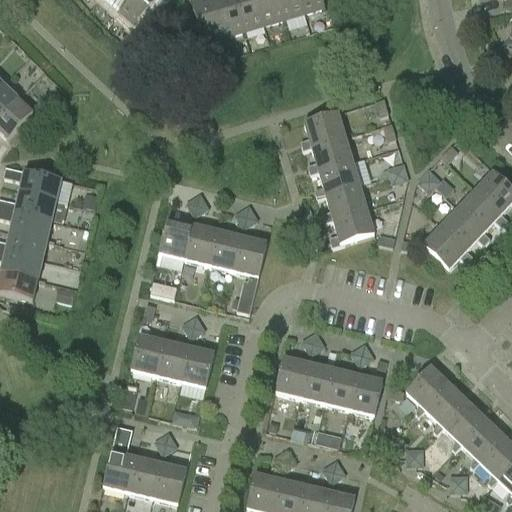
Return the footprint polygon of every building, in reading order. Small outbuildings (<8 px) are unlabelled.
[(105,0),(103,3),(118,18),(134,0),(105,0)] [(134,0),(118,18),(134,32),(163,0),(134,0)] [(223,43),(213,9),(203,12),(199,0),(188,0),(203,49),(223,43)] [(222,0),(224,6),(213,9),(223,43),(243,37),(232,0),(222,0)] [(232,0),(243,37),(263,31),(254,0),(232,0)] [(254,0),(263,31),(284,25),(275,0),(254,0)] [(275,0),(284,25),(304,19),(297,0),(275,0)] [(297,0),(304,19),(324,13),(320,0),(297,0)] [(0,91),(0,122),(17,104),(2,90),(0,91)] [(17,104),(0,122),(0,138),(7,145),(9,143),(16,150),(31,133),(24,127),(32,118),(17,104)] [(388,120),(384,104),(375,107),(379,123),(388,120)] [(303,134),(306,145),(300,147),(302,156),(309,154),(310,158),(344,148),(337,124),(303,134)] [(396,145),(391,129),(382,132),(387,147),(396,145)] [(310,158),(313,169),(306,171),(309,181),(316,178),(318,183),(352,173),(344,148),(310,158)] [(451,151),(439,163),(446,170),(458,157),(451,151)] [(383,175),(378,181),(379,185),(389,182),(406,177),(403,169),(386,174),(387,175),(383,175)] [(352,173),(318,183),(322,198),(314,201),(317,210),(325,207),(359,197),(352,173)] [(60,187),(24,178),(5,174),(3,184),(22,188),(20,198),(56,207),(60,187)] [(428,174),(425,177),(422,181),(434,193),(441,187),(428,174)] [(406,177),(389,182),(391,192),(408,186),(406,177)] [(511,199),(492,180),(475,198),(505,228),(507,227),(502,221),(511,210),(511,199)] [(434,193),(422,181),(416,187),(428,199),(434,193)] [(359,197),(325,207),(329,222),(321,225),(324,233),(332,231),(332,232),(366,221),(359,197)] [(0,206),(0,214),(51,227),(56,207),(20,198),(17,210),(0,206)] [(505,228),(475,198),(456,216),(488,247),(490,245),(484,239),(495,228),(500,234),(505,228)] [(192,204),(201,219),(209,214),(200,200),(192,204)] [(192,204),(184,209),(194,224),(201,219),(192,204)] [(241,216),(250,231),(258,227),(248,212),(241,216)] [(51,227),(0,214),(0,225),(13,228),(11,239),(46,247),(51,227)] [(241,216),(233,221),(243,236),(250,231),(241,216)] [(456,216),(439,233),(471,265),(473,263),(466,257),(477,246),(483,252),(488,247),(456,216)] [(366,221),(332,232),(337,246),(328,249),(331,258),(373,246),(366,221)] [(168,225),(160,261),(183,266),(192,231),(192,230),(168,225)] [(192,231),(183,266),(209,273),(216,241),(217,236),(192,231),(192,230),(192,231)] [(471,265),(439,233),(421,251),(446,276),(459,264),(466,270),(471,265)] [(216,241),(209,273),(233,278),(241,242),(240,242),(217,236),(216,241)] [(11,239),(8,249),(0,247),(0,257),(42,267),(46,247),(11,239)] [(392,253),(394,244),(378,241),(376,249),(392,253)] [(418,249),(403,246),(401,255),(417,258),(418,249)] [(241,247),(232,282),(245,285),(239,314),(250,316),(265,253),(241,247)] [(42,267),(0,257),(0,266),(4,268),(1,279),(37,287),(42,267)] [(1,279),(0,284),(0,299),(32,307),(37,287),(1,279)] [(153,288),(150,300),(154,301),(174,305),(177,293),(156,288),(153,288)] [(74,308),(77,294),(59,290),(56,304),(74,308)] [(154,311),(145,310),(142,325),(151,327),(154,311)] [(196,322),(189,327),(198,341),(205,336),(196,322)] [(198,341),(189,327),(182,331),(191,346),(198,341)] [(315,343),(308,348),(317,361),(324,357),(315,343)] [(155,387),(164,352),(139,346),(131,381),(155,387)] [(317,361),(308,348),(301,352),(310,366),(317,361)] [(189,358),(164,352),(155,387),(180,393),(189,358)] [(373,369),(364,355),(357,359),(366,373),(373,369)] [(189,358),(180,393),(205,399),(213,364),(189,358)] [(366,373),(357,359),(350,364),(359,378),(366,373)] [(299,409),(308,373),(283,367),(274,403),(299,409)] [(333,379),(308,373),(299,409),(324,415),(333,379)] [(423,420),(447,394),(429,376),(404,402),(416,414),(415,419),(418,423),(422,419),(423,420)] [(357,385),(333,379),(324,415),(349,421),(357,385)] [(357,385),(349,421),(373,427),(382,391),(357,385)] [(403,397),(387,393),(385,402),(401,406),(403,397)] [(447,394),(423,420),(434,431),(433,436),(436,440),(440,436),(441,437),(466,412),(447,394)] [(466,412),(441,437),(452,448),(451,454),(454,458),(458,454),(459,455),(484,429),(466,412)] [(176,414),(174,426),(197,431),(199,418),(176,414)] [(484,429),(459,455),(471,466),(469,471),(472,475),(476,471),(478,473),(502,447),(484,429)] [(320,434),(316,446),(340,454),(344,442),(320,434)] [(177,453),(168,438),(160,443),(169,458),(177,453)] [(169,458),(160,443),(152,448),(162,463),(169,458)] [(511,473),(511,456),(502,447),(478,473),(489,483),(487,489),(490,493),(494,488),(496,490),(511,473)] [(288,454),(280,459),(289,474),(296,469),(288,454)] [(404,455),(404,465),(404,472),(413,472),(413,455),(404,455)] [(413,455),(413,472),(422,472),(422,455),(413,455)] [(289,474),(280,459),(272,463),(281,478),(289,474)] [(128,503),(136,467),(111,461),(103,497),(128,503)] [(337,466),(329,470),(338,486),(345,481),(337,466)] [(136,467),(128,503),(152,509),(161,474),(136,467)] [(329,470),(321,475),(330,490),(338,486),(329,470)] [(511,473),(496,490),(507,500),(506,506),(509,510),(511,506),(511,473)] [(161,474),(152,509),(164,511),(177,511),(186,480),(161,474)] [(457,481),(448,481),(449,499),(457,499),(457,481)] [(466,481),(457,481),(457,499),(466,499),(466,481)] [(274,511),(280,489),(254,483),(247,511),(274,511)] [(300,511),(304,495),(280,489),(274,511),(300,511)] [(304,495),(300,511),(326,511),(329,501),(304,495)] [(329,501),(326,511),(352,511),(354,507),(329,501)]
